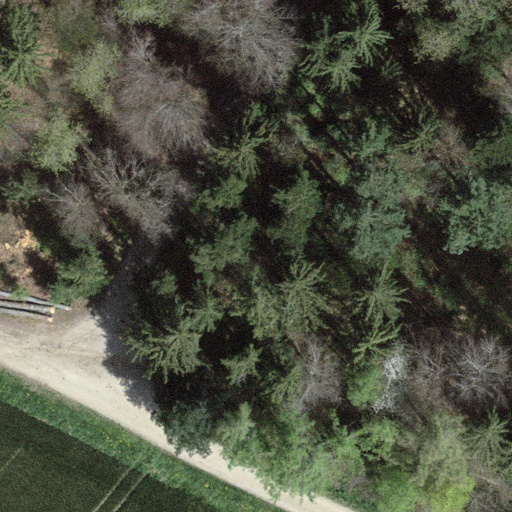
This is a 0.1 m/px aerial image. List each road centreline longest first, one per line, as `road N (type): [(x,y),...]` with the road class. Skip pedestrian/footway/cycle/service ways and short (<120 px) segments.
road 1 (track): [(89,385),(172,216),(298,0)]
road 2 (track): [(0,345),(322,511)]
